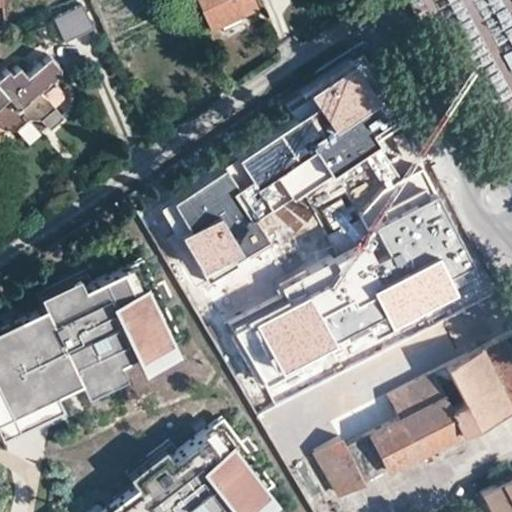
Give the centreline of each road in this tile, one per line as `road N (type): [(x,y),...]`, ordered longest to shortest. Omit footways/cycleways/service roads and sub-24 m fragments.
road 1 (residential): [(0,259),(386,6)]
road 2 (tertiary): [(386,6),(494,191)]
road 3 (unknown): [(433,87),(320,167)]
